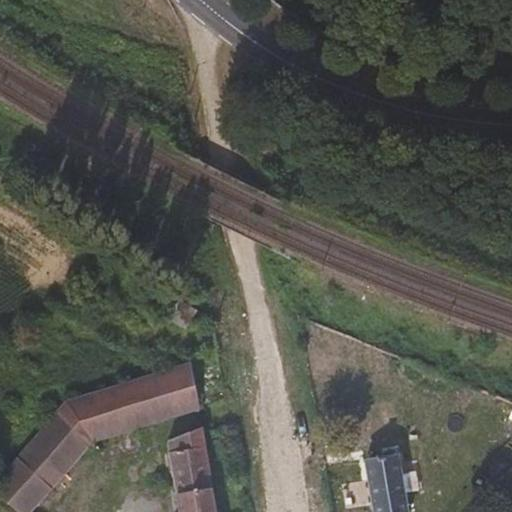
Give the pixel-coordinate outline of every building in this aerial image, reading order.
[(287,0),(262,0),(263,0),(273,9),(280,13),(287,0)] [(160,332),(174,313),(156,303),(145,323),(160,332)] [(31,511),(90,440),(200,416),(191,373),(60,405),(0,477),(0,500),(15,511),(31,511)] [(209,511),(193,438),(153,448),(166,511),(209,511)] [(404,511),(405,505),(394,457),(353,463),(361,511),(404,511)] [(474,511),(478,511),(509,483),(495,464),(460,492),(474,511)]
